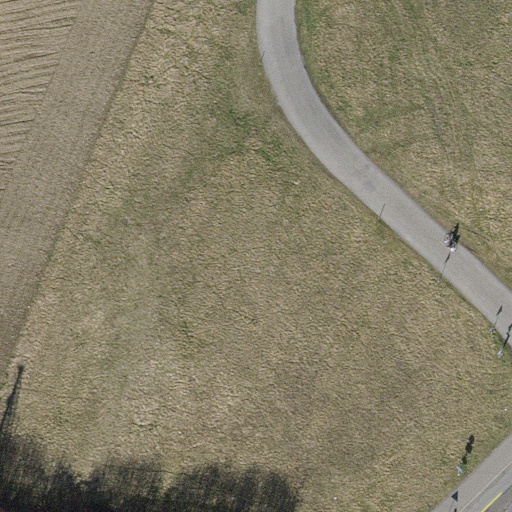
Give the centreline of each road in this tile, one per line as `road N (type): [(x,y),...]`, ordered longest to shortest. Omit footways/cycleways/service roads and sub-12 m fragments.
road 1 (track): [(283,64),(168,185),(90,448),(19,484)]
road 2 (residential): [(511,318),(343,160),(283,64),(277,0)]
